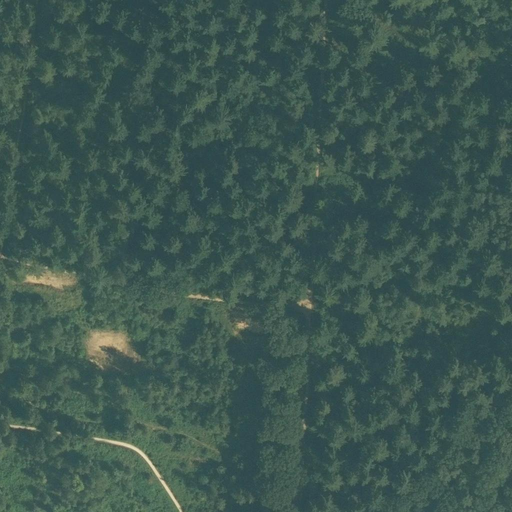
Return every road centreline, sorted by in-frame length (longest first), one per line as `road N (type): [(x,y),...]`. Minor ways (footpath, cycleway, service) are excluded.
road 1 (track): [(298,511),(322,0)]
road 2 (unknown): [(0,367),(49,399),(160,417),(212,439),(244,465),(262,468),(272,493),(268,511)]
road 3 (track): [(1,258),(243,303),(308,306)]
road 4 (track): [(42,0),(0,264)]
road 5 (unknown): [(0,27),(34,44),(131,63),(148,56),(146,0)]
